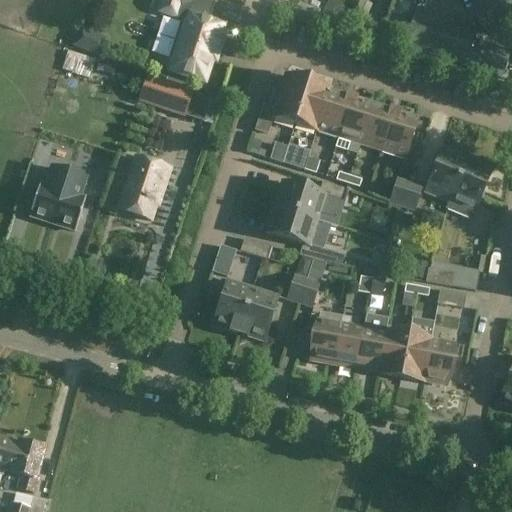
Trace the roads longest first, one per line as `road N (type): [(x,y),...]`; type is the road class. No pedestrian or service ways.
road 1 (residential): [(165,379),(265,62),(288,53),(511,125)]
road 2 (tertiary): [(470,462),(165,379)]
road 3 (residential): [(511,221),(470,462)]
road 4 (tertiary): [(165,379),(0,335)]
